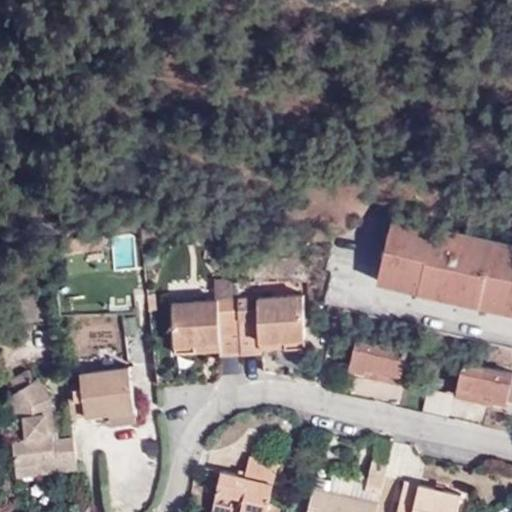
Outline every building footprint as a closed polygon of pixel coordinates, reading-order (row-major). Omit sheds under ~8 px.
[(389,280),(393,276),(453,290),(457,278),(487,285),(484,294),(511,300),(511,244),(397,218),(388,253),(384,277),(383,280),(389,280)] [(72,236),(72,249),(104,249),(105,236),(72,236)] [(389,280),(511,309),(511,300),(484,294),(487,285),(457,278),(453,290),(393,276),(389,280)] [(20,302),(22,332),(54,328),(51,298),(20,302)] [(242,302),(244,356),(266,356),(266,350),(265,336),(275,336),(275,343),(309,341),(307,299),(242,302)] [(223,357),(244,356),(242,302),(177,306),(179,346),(212,344),(212,336),(222,335),(223,353),(223,357)] [(212,344),(179,346),(180,354),(223,353),(222,335),(212,336),(212,344)] [(309,351),(309,341),(275,343),(275,336),(265,336),(266,350),(289,349),(289,353),(309,351)] [(352,365),(379,371),(378,378),(400,383),(408,349),(358,338),(352,365)] [(511,373),(465,363),(457,395),(478,400),(479,396),(493,399),(507,402),(508,399),(511,400),(511,373)] [(367,369),(366,375),(378,378),(379,371),(367,369)] [(86,387),(72,389),(75,421),(111,417),(138,414),(134,371),(86,377),(86,387)] [(21,396),(39,385),(33,376),(16,386),(21,396)] [(44,477),(83,473),(78,444),(58,446),(54,403),(42,383),(39,385),(21,396),(10,403),(22,423),(28,421),(31,440),(24,444),(19,447),(21,472),(44,469),(44,477)] [(429,390),(424,412),(429,412),(433,391),(429,390)] [(433,391),(429,412),(450,418),(455,396),(433,391)] [(144,414),(138,414),(111,417),(112,428),(146,425),(144,414)] [(28,421),(22,423),(24,444),(31,440),(28,421)] [(266,511),(269,501),(278,462),(251,455),(246,474),(223,469),(214,507),(233,511),(266,511)] [(382,492),(389,462),(374,458),(370,476),(367,489),(382,492)] [(21,479),(44,477),(44,469),(21,472),(21,479)] [(315,487),(379,502),(382,492),(367,489),(370,476),(336,469),(333,481),(317,477),(315,487)] [(406,480),(399,511),(457,511),(462,493),(406,480)] [(376,511),(379,502),(315,487),(308,511),(376,511)] [(383,511),(386,504),(389,494),(382,492),(379,502),(376,511),(383,511)] [(387,511),(391,494),(389,494),(386,504),(383,511),(387,511)] [(278,511),(280,504),(269,501),(266,511),(278,511)]
